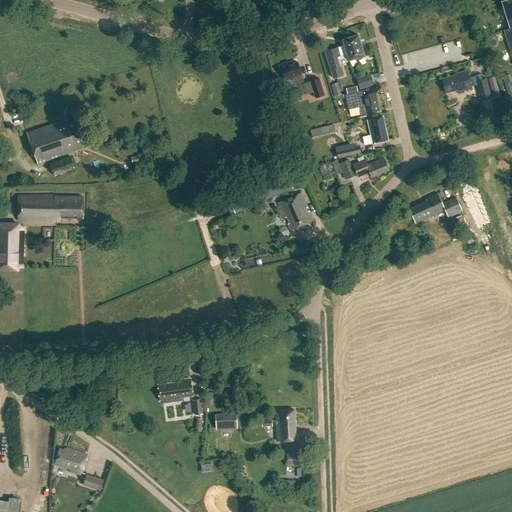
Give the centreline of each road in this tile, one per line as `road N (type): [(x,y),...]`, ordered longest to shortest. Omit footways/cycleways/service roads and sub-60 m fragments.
road 1 (unclassified): [(0,374),(100,371),(181,357),(282,326),(314,301),(338,246),(409,166),(371,4)]
road 2 (tertiary): [(42,0),(242,46),(371,4)]
road 3 (track): [(324,511),(314,301)]
road 4 (track): [(177,511),(15,390)]
